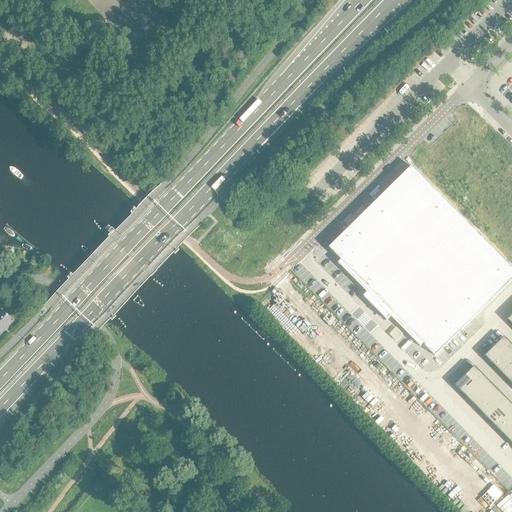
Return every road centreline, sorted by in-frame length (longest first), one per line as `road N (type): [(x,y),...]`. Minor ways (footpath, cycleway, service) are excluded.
road 1 (primary): [(0,404),(313,80)]
road 2 (primary): [(299,67),(0,375)]
road 3 (residential): [(0,280),(54,285),(109,340),(115,359),(101,408),(3,511)]
road 4 (unclassified): [(290,263),(470,87)]
road 5 (track): [(47,511),(136,396)]
